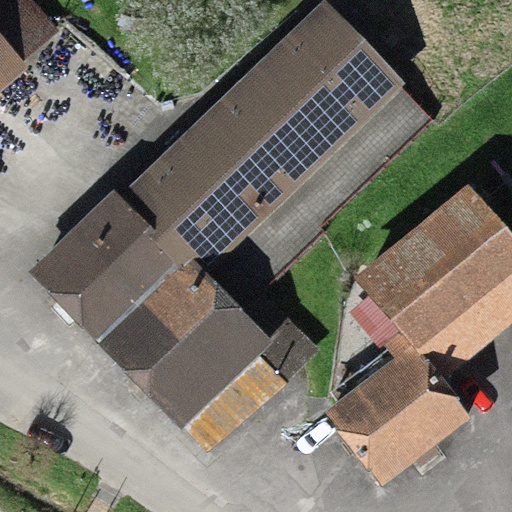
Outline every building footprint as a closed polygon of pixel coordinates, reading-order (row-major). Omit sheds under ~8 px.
[(0,0),(0,97),(31,69),(25,62),(59,30),(31,0),(0,0)] [(317,22),(35,287),(174,434),(258,356),(220,316),(248,290),(419,130),(317,22)] [(511,278),(468,216),(357,293),(409,367),(430,396),(511,339),(511,278)] [(306,352),(248,290),(220,316),(258,356),(278,378),(306,352)] [(430,396),(409,367),(324,426),(373,497),(459,438),(430,396)]
